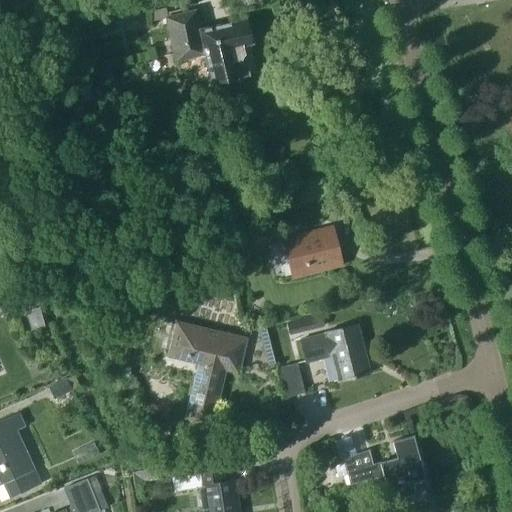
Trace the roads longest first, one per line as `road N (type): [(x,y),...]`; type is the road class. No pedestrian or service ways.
road 1 (residential): [(490,373),(398,2)]
road 2 (residential): [(287,511),(282,452),(298,431),(490,373)]
